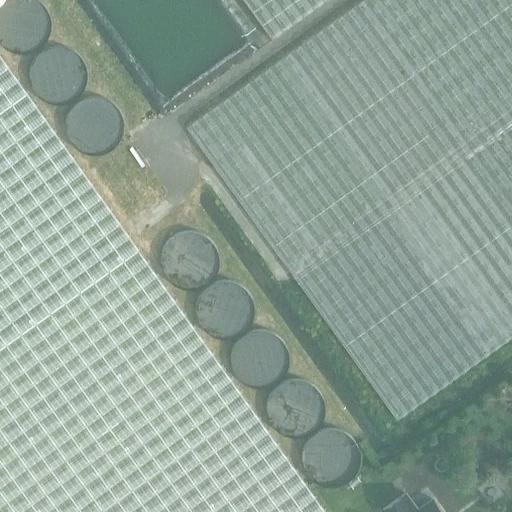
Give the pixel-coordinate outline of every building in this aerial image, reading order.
[(511,0),(361,0),(186,127),(196,142),(285,266),(396,420),(511,335),(511,0)] [(235,0),(266,43),(325,0),(235,0)] [(65,42),(30,60),(49,96),(84,78),(65,42)] [(0,511),(323,511),(134,249),(130,244),(124,235),(122,233),(0,59),(0,511)] [(114,139),(113,98),(73,98),(73,139),(114,139)] [(225,267),(224,261),(223,257),(218,250),(216,247),(211,244),(205,242),(201,241),(194,242),(191,243),(186,245),(183,248),(180,251),(177,256),(175,260),(174,265),(174,269),(176,275),(178,280),(181,284),(185,287),(190,290),(194,291),(199,292),(204,292),(208,291),(211,289),(217,286),(220,282),(222,278),(224,273),(225,267)] [(263,316),(263,315),(263,310),(261,306),(259,301),(256,297),(248,292),(239,290),(234,290),(229,291),(221,296),(218,299),(215,304),(213,310),(212,314),(213,320),(214,324),(216,328),(219,333),(223,336),(227,338),(232,340),(237,341),(246,339),(251,337),(255,333),(258,330),(261,325),(263,320),(263,316)] [(298,367),(298,366),(297,361),(296,356),(293,351),(289,347),(286,345),(280,342),(276,341),(270,341),(266,342),(261,343),(257,346),(253,350),(248,357),(247,366),(247,371),(249,375),(251,380),(254,384),(261,389),(267,391),(270,392),(276,391),(281,390),(285,388),(290,385),(293,380),(295,377),(297,372),(298,367)] [(332,414),(332,413),(332,408),(330,403),(327,398),(324,394),(319,390),(315,389),(310,388),(305,388),(300,388),(296,390),(292,393),(288,396),(285,400),(283,404),(281,413),(282,418),(283,422),(285,426),(288,430),(296,436),(302,438),(305,438),(312,438),(316,437),(323,432),(327,429),(330,423),(332,419),(332,414)] [(369,464),(369,462),(368,457),(367,453),(365,448),(362,445),(358,441),(353,439),(349,438),(344,437),(339,437),(333,439),(326,444),(323,447),(320,453),(318,461),(318,467),(320,471),(324,479),(331,485),(336,487),(341,488),(347,487),(352,486),(356,485),(360,481),(364,478),(366,473),(368,468),(369,464)] [(497,449),(487,456),(495,466),(505,458),(497,449)] [(405,492),(382,509),(383,511),(440,511),(430,498),(416,509),(405,492)]
